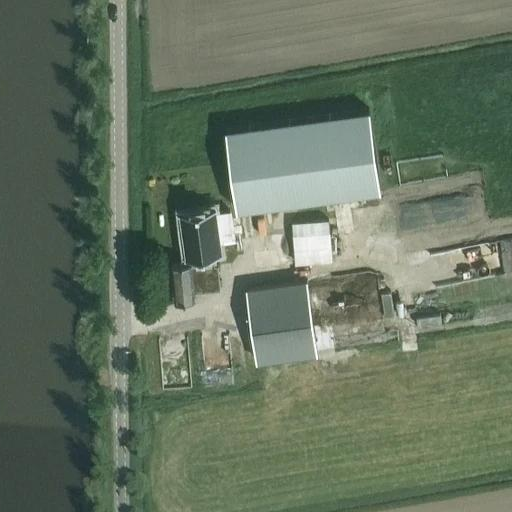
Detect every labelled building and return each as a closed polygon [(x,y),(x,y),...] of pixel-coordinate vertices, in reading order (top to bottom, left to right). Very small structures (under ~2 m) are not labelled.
[(379,189),(369,108),(225,128),(235,208),(379,189)] [(214,206),(179,211),(186,257),(220,252),(218,239),(233,237),(229,209),(214,211),(214,206)] [(442,206),(429,209),(435,232),(448,229),(442,206)] [(236,248),(261,248),(261,223),(235,223),(236,248)] [(327,230),(289,231),(290,274),(328,273),(327,230)] [(511,254),(499,254),(499,284),(511,283),(511,254)] [(174,300),(194,299),(194,290),(219,288),(218,268),(217,264),(213,265),(213,259),(171,263),(174,300)] [(306,279),(246,287),(256,359),(316,351),(306,279)] [(435,338),(434,305),(411,306),(411,323),(413,323),(413,339),(435,338)]
